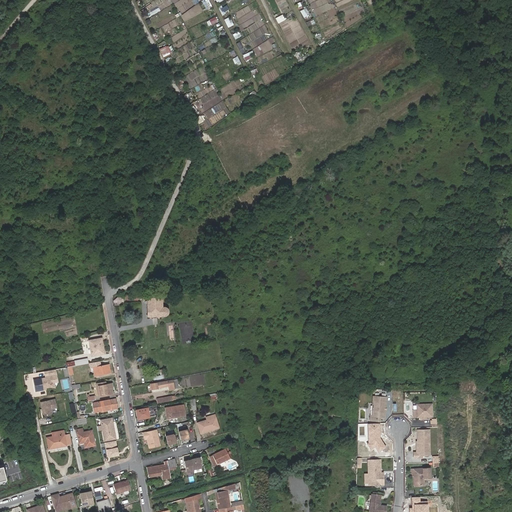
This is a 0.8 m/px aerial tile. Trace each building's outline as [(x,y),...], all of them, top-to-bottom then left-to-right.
[(200,0),(201,0),(207,9),(213,6),(209,0),(200,0)] [(283,14),(276,17),(278,22),(285,19),(283,14)] [(230,16),(225,19),(229,27),(234,24),(230,16)] [(163,56),(172,53),(169,44),(160,48),(163,56)] [(118,296),(113,301),(114,306),(123,305),(123,296),(118,296)] [(162,308),(161,297),(147,298),(147,316),(165,316),(166,316),(166,315),(167,315),(167,314),(168,314),(168,313),(168,312),(168,311),(168,310),(167,309),(166,308),(165,308),(162,308)] [(97,353),(104,352),(101,339),(89,341),(92,356),(98,355),(97,353)] [(67,363),(68,367),(71,366),(88,363),(87,359),(75,361),(75,362),(67,363)] [(109,365),(90,368),(91,371),(94,370),(94,374),(98,373),(98,375),(110,373),(109,365)] [(53,383),(52,377),(34,380),(36,391),(45,389),(44,388),(51,387),(53,383)] [(152,390),(169,386),(170,389),(173,388),(171,381),(151,384),(152,390)] [(111,389),(110,384),(105,385),(104,382),(96,384),(97,387),(98,387),(100,396),(112,394),(112,389),(111,389)] [(383,418),(385,397),(371,396),(369,421),(378,421),(379,418),(383,418)] [(57,408),(55,399),(41,402),(44,414),(46,416),(51,415),(52,412),(52,409),(57,408)] [(99,409),(100,412),(118,408),(116,399),(106,401),(98,403),(94,403),(95,410),(99,409)] [(414,404),(414,418),(418,418),(419,420),(428,420),(428,418),(431,418),(431,404),(414,404)] [(167,408),(167,412),(169,412),(170,418),(178,416),(179,417),(187,416),(185,406),(167,408)] [(148,407),(146,408),(146,409),(137,411),(138,419),(150,418),(150,417),(148,407)] [(206,422),(199,424),(202,433),(220,428),(217,418),(216,419),(206,422)] [(101,421),(106,441),(117,439),(112,419),(101,421)] [(379,424),(368,424),(369,442),(367,443),(371,449),(375,446),(379,451),(385,447),(379,438),(379,424)] [(157,430),(142,433),(144,439),(146,438),(147,439),(147,440),(150,449),(160,446),(157,430)] [(180,432),(182,441),(190,439),(188,430),(180,432)] [(425,450),(430,449),(429,430),(419,430),(419,452),(415,452),(415,457),(423,457),(423,451),(425,450)] [(83,433),(77,435),(79,444),(84,444),(85,448),(95,446),(92,431),(83,433)] [(64,435),(52,437),(46,438),(48,450),(66,447),(66,446),(64,435)] [(175,435),(166,437),(168,445),(177,443),(175,435)] [(100,445),(102,454),(109,453),(107,445),(100,445)] [(226,450),(213,456),(217,465),(230,459),(226,450)] [(199,457),(191,459),(191,460),(194,470),(202,468),(199,457)] [(164,465),(147,468),(149,477),(162,475),(162,476),(170,475),(169,470),(169,468),(176,466),(174,459),(163,462),(164,465)] [(194,470),(191,460),(184,461),(186,473),(194,471),(194,470)] [(377,473),(376,460),(368,460),(366,460),(367,485),(382,485),(381,473),(377,473)] [(412,469),(413,487),(423,486),(423,481),(429,480),(428,468),(412,469)] [(128,481),(121,483),(122,484),(115,486),(117,493),(131,489),(128,481)] [(235,490),(234,485),(221,488),(221,493),(219,493),(220,499),(221,499),(222,502),(218,503),(219,510),(220,510),(230,508),(228,491),(235,490)] [(90,490),(79,493),(81,506),(93,503),(90,490)] [(95,493),(97,499),(103,497),(101,491),(95,493)] [(56,509),(72,504),(75,503),(73,498),(72,494),(60,497),(59,495),(56,495),(56,494),(52,496),(56,509)] [(378,505),(379,496),(370,494),(367,511),(384,511),(385,506),(378,505)] [(420,497),(411,497),(412,508),(409,508),(408,511),(428,511),(428,501),(420,502),(420,497)] [(97,500),(99,510),(109,508),(107,498),(97,500)] [(200,511),(200,510),(200,507),(198,501),(198,500),(188,502),(189,511),(200,511)]
